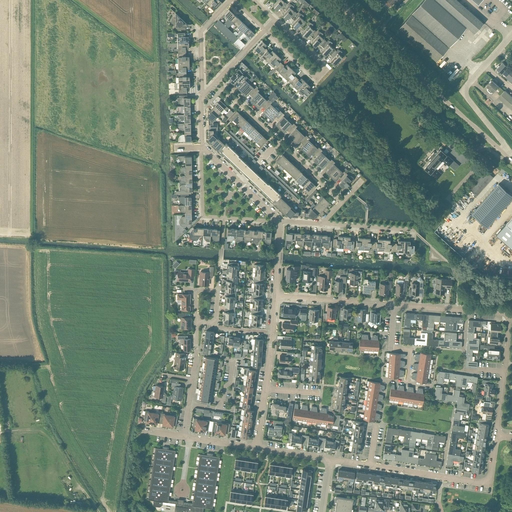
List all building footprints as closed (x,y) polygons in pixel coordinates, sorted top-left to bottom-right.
[(214,0),(209,0),(206,4),(214,11),(222,2),(221,2),(218,0),(215,0),(215,1),(214,0)] [(277,1),(272,6),(276,10),(277,10),(280,7),(285,2),(284,1),(282,0),(276,0),(277,1)] [(474,33),(483,23),(457,0),(422,0),(398,28),(436,61),(449,46),(467,27),(474,33)] [(286,10),(282,15),(286,19),(289,16),(294,11),(292,9),(294,6),(289,4),(290,4),(289,3),(286,10)] [(176,30),(185,30),(185,26),(189,26),(170,8),(176,14),(172,19),(171,20),(171,22),(172,23),(173,24),(175,25),(176,30)] [(221,31),(235,15),(229,9),(224,14),(228,18),(224,25),(219,20),(214,25),(221,31)] [(296,19),(291,24),(296,28),(299,25),(304,20),(302,18),(303,15),(299,13),(299,12),(295,19),(296,19)] [(237,26),(242,21),(235,15),(221,31),(227,37),(232,32),(227,28),(234,23),(237,26)] [(234,43),(248,28),(242,21),(237,26),(241,30),(236,37),(232,32),(227,37),(234,43)] [(306,28),(301,33),(305,37),(306,38),(309,34),(314,29),(313,29),(311,27),(313,25),(309,22),(305,28),(306,28)] [(248,28),(234,43),(240,49),(244,44),(239,40),(246,35),(250,38),(255,34),(248,28)] [(315,38),(311,42),(315,46),(315,47),(318,44),(323,38),(321,36),(322,34),(318,31),(319,31),(318,31),(315,37),(315,38)] [(177,36),(177,43),(188,43),(188,37),(185,37),(185,33),(175,33),(175,36),(177,36)] [(323,38),(318,44),(320,46),(323,48),(321,51),(325,55),(325,56),(328,53),(333,47),(331,45),(332,43),(328,40),(327,42),(326,40),(323,38)] [(262,56),(267,50),(264,47),(266,45),(262,41),(262,40),(254,49),(262,56)] [(178,53),(185,53),(185,49),(189,49),(188,43),(177,43),(178,53)] [(333,47),(328,53),(330,55),(333,58),(330,61),(334,65),(335,65),(342,57),(340,55),(342,52),(338,50),(338,49),(337,51),(335,50),(333,47)] [(269,63),(276,55),(272,50),(270,53),(267,50),(262,56),(259,59),(262,62),(265,59),(269,63)] [(178,63),(189,63),(189,57),(186,57),(185,53),(178,53),(178,63)] [(276,70),(282,64),(279,61),(281,59),(276,55),(269,63),(274,68),(276,69),(276,70)] [(511,69),(511,71),(507,68),(508,67),(503,62),(497,69),(502,73),(504,71),(506,72),(504,74),(507,76),(505,77),(511,82),(511,69)] [(178,73),(186,73),(186,69),(189,69),(189,63),(178,63),(178,73)] [(283,77),(291,68),(287,64),(284,67),(282,64),(276,70),(283,77)] [(291,83),(296,78),(293,75),(295,72),(291,68),(283,77),(291,83)] [(238,79),(240,81),(244,77),(242,74),(241,76),(239,74),(240,74),(240,73),(240,72),(240,71),(240,70),(239,70),(238,69),(230,77),(231,78),(229,80),(234,84),(238,79)] [(178,83),(189,83),(189,77),(186,77),(186,73),(178,73),(178,83)] [(242,92),(249,84),(245,80),(247,79),(244,77),(240,81),(242,83),(237,88),(242,92)] [(298,90),(306,82),(301,78),(299,80),(296,78),(291,83),(298,90)] [(504,91),(499,86),(492,80),(487,86),(489,88),(488,89),(488,90),(491,93),(492,92),(493,91),(494,92),(497,88),(500,91),(498,93),(501,95),(504,91)] [(306,82),(298,90),(305,97),(311,91),(308,88),(310,86),(306,82)] [(189,83),(178,83),(179,93),(187,93),(187,89),(190,89),(189,83)] [(253,93),(257,89),(257,88),(258,87),(256,85),(255,86),(253,88),(249,84),(242,92),(246,96),(251,91),(253,93)] [(254,104),(262,96),(258,92),(259,91),(257,89),(253,93),(255,95),(250,100),(254,104)] [(501,95),(499,98),(509,107),(509,106),(511,109),(511,96),(505,90),(504,91),(501,95)] [(267,98),(270,100),(276,94),(273,92),(267,98)] [(270,101),(267,98),(266,100),(262,96),(254,104),(259,108),(263,103),(265,105),(270,101)] [(179,102),(180,103),(181,103),(182,104),(183,104),(183,106),(190,106),(190,97),(187,97),(179,97),(177,97),(177,98),(178,98),(178,100),(179,102)] [(267,116),(275,108),(271,104),(272,103),(275,99),(273,97),(270,101),(265,105),(267,107),(263,112),(267,116)] [(214,106),(220,112),(223,108),(225,110),(226,111),(228,108),(220,100),(214,106)] [(179,111),(180,111),(181,112),(182,112),(184,112),(184,114),(190,114),(190,106),(183,106),(177,106),(178,106),(178,108),(178,109),(179,111)] [(210,110),(216,116),(220,112),(214,106),(210,110)] [(278,117),(282,113),(280,110),(279,112),(275,108),(267,116),(271,120),(276,115),(278,117)] [(208,115),(207,116),(208,116),(208,124),(209,124),(209,127),(218,127),(217,123),(213,123),(213,121),(217,117),(216,116),(210,110),(208,113),(208,115)] [(235,121),(241,115),(236,111),(229,119),(231,122),(233,120),(235,121)] [(280,128),(287,120),(283,116),(285,115),(282,113),(278,117),(280,119),(275,124),(280,128)] [(179,119),(180,120),(181,121),(183,121),(184,121),(184,123),(190,123),(190,114),(184,114),(177,115),(178,115),(178,117),(178,118),(179,119)] [(239,125),(245,119),(241,115),(235,121),(239,125)] [(243,129),(249,123),(245,119),(239,125),(243,129)] [(291,129),(295,125),(293,122),(291,124),(287,120),(280,128),(284,132),(289,127),(291,129)] [(184,135),(183,135),(182,135),(180,136),(179,138),(179,139),(179,141),(178,141),(191,141),(191,140),(190,123),(184,123),(177,123),(177,124),(178,124),(178,126),(178,127),(179,128),(180,129),(181,129),(181,130),(182,130),(183,130),(184,130),(184,135)] [(248,133),(254,127),(249,123),(243,129),(248,133)] [(292,140),(300,132),(296,128),(297,127),(295,125),(291,129),(292,131),(288,136),(292,140)] [(209,138),(208,138),(209,139),(209,141),(208,141),(211,144),(217,137),(217,138),(218,137),(217,137),(213,133),(213,130),(218,130),(218,127),(209,127),(209,130),(209,138)] [(252,138),(258,131),(254,127),(248,133),(252,138)] [(256,142),(262,135),(258,131),(252,138),(256,142)] [(303,141),(307,137),(305,134),(304,136),(300,132),(292,140),(297,144),(301,139),(303,141)] [(262,135),(256,142),(260,145),(260,146),(261,146),(267,140),(262,135)] [(217,137),(211,144),(215,147),(221,141),(217,138),(217,137)] [(305,152),(313,144),(309,140),(310,139),(307,137),(303,141),(305,143),(301,148),(305,152)] [(221,141),(215,147),(219,151),(220,151),(219,150),(225,145),(224,145),(221,141)] [(225,145),(219,150),(220,151),(243,173),(244,172),(247,175),(253,169),(249,166),(238,155),(238,154),(226,143),(224,145),(225,145)] [(316,153),(320,149),(318,146),(316,148),(313,144),(305,152),(309,156),(314,151),(316,153)] [(318,164),(325,156),(321,152),(323,151),(320,149),(316,153),(318,155),(313,160),(318,164)] [(430,162),(425,168),(430,173),(436,179),(440,175),(438,173),(438,172),(434,169),(442,160),(443,161),(448,165),(449,165),(452,161),(446,155),(445,154),(440,150),(439,151),(437,154),(436,155),(430,162)] [(277,160),(276,161),(277,161),(281,165),(287,158),(282,154),(277,160)] [(185,165),(191,164),(191,156),(191,155),(178,156),(179,156),(179,158),(179,159),(179,160),(180,160),(180,161),(181,161),(181,162),(182,162),(183,162),(185,162),(185,165)] [(328,165),(333,161),(330,158),(329,160),(325,156),(318,164),(322,168),(327,163),(328,165)] [(287,158),(281,165),(284,168),(290,162),(287,158)] [(453,160),(449,165),(454,170),(458,165),(453,160)] [(330,176),(338,168),(334,164),(335,163),(333,161),(328,165),(330,167),(326,172),(330,176)] [(290,162),(284,168),(288,172),(294,166),(290,162)] [(185,174),(192,173),(191,164),(185,165),(185,167),(183,167),(182,167),(181,168),(180,169),(180,170),(179,170),(179,171),(179,173),(178,173),(178,174),(185,174)] [(294,166),(288,172),(292,176),(298,169),(294,166)] [(341,177),(345,173),(343,170),(342,172),(338,168),(330,176),(335,180),(339,175),(341,177)] [(253,169),(247,175),(250,178),(250,179),(273,201),(274,202),(279,196),(281,195),(280,194),(268,183),(268,184),(256,173),(253,169)] [(298,169),(292,176),(296,179),(302,173),(298,169)] [(477,196),(494,177),(485,169),(468,188),(477,196)] [(185,182),(192,182),(192,173),(185,174),(185,176),(183,176),(182,176),(181,177),(180,178),(180,179),(180,180),(180,182),(179,182),(185,182)] [(302,173),(296,179),(300,183),(306,177),(302,173)] [(345,173),(341,177),(343,179),(339,184),(343,188),(345,186),(346,187),(353,180),(353,179),(353,178),(352,177),(351,176),(350,176),(348,178),(347,176),(348,175),(345,173)] [(306,177),(300,183),(304,187),(310,181),(306,177)] [(310,181),(304,187),(308,190),(306,192),(308,195),(314,189),(316,187),(314,185),(310,181)] [(192,182),(185,182),(185,184),(184,184),(183,185),(182,185),(181,185),(181,186),(180,187),(180,188),(180,189),(180,191),(179,191),(181,191),(192,191),(192,190),(192,182)] [(487,227),(511,198),(511,194),(499,183),(472,213),(487,227)] [(185,205),(191,205),(191,197),(191,196),(188,196),(188,194),(180,194),(181,197),(178,197),(179,197),(179,199),(179,200),(179,201),(180,201),(180,202),(181,202),(181,203),(182,203),(183,203),(185,203),(185,205)] [(273,201),(273,202),(277,206),(283,200),(279,196),(274,202),(273,201)] [(323,197),(319,201),(325,207),(329,203),(323,197)] [(283,200),(277,206),(281,210),(287,204),(283,200)] [(319,201),(315,205),(322,211),(325,207),(319,201)] [(287,204),(281,210),(285,213),(291,206),(290,207),(287,204)] [(185,214),(191,214),(191,205),(185,205),(178,205),(178,206),(179,206),(179,208),(179,209),(180,210),(180,211),(181,211),(182,211),(182,212),(183,212),(185,212),(185,214)] [(311,208),(318,215),(322,211),(315,205),(312,209),(311,208)] [(291,206),(285,213),(287,215),(289,215),(290,216),(291,215),(298,216),(298,215),(301,216),(301,209),(298,209),(298,211),(296,211),(291,206)] [(301,209),(301,216),(304,216),(312,217),(313,218),(313,217),(315,217),(315,218),(318,215),(311,208),(307,212),(305,212),(305,210),(301,209)] [(191,214),(185,214),(185,217),(184,217),(183,217),(182,217),(181,217),(181,218),(180,218),(179,220),(179,221),(179,222),(180,223),(180,224),(181,224),(181,225),(182,226),(183,226),(184,226),(185,226),(186,226),(187,225),(188,224),(188,223),(192,223),(192,222),(191,222),(191,214)] [(511,216),(506,223),(495,234),(510,247),(511,248),(511,216)] [(202,235),(202,228),(194,228),(194,227),(193,227),(193,231),(192,231),(191,232),(190,233),(190,234),(190,235),(190,236),(190,237),(191,238),(192,239),(193,240),(194,240),(195,240),(197,239),(198,238),(199,237),(199,236),(199,235),(199,234),(202,235)] [(211,235),(211,229),(202,228),(202,235),(204,235),(204,237),(204,238),(204,239),(205,239),(205,240),(206,240),(207,240),(207,241),(208,241),(210,241),(210,242),(211,235)] [(236,235),(236,229),(228,228),(227,228),(227,240),(227,241),(227,240),(229,240),(230,240),(231,240),(232,240),(232,239),(233,238),(233,237),(233,235),(236,235)] [(211,229),(211,235),(213,235),(212,237),(213,238),(213,239),(214,240),(215,241),(216,241),(218,241),(218,242),(219,242),(220,229),(219,229),(211,229)] [(244,236),(245,229),(236,229),(236,235),(235,242),(236,242),(236,241),(238,241),(239,241),(240,240),(241,240),(241,239),(242,239),(242,238),(242,237),(242,236),(244,236)] [(253,236),(253,230),(245,229),(244,236),(244,240),(244,242),(247,242),(248,241),(249,241),(250,240),(250,239),(251,239),(251,238),(251,236),(253,236)] [(262,237),(262,231),(253,230),(253,236),(252,243),(253,243),(253,242),(255,242),(256,242),(257,242),(258,241),(259,240),(259,239),(260,237),(262,237)] [(262,231),(262,237),(264,237),(264,238),(264,239),(264,240),(265,241),(265,242),(266,242),(266,243),(267,243),(268,243),(270,243),(270,244),(271,231),(262,231)] [(295,239),(295,233),(287,232),(286,232),(285,245),(286,245),(286,244),(288,245),(289,245),(289,244),(290,244),(291,244),(291,243),(292,242),(292,241),(292,239),(295,239)] [(304,240),(304,234),(295,233),(295,239),(297,240),(297,241),(297,242),(297,243),(297,244),(298,244),(298,245),(299,245),(300,245),(300,246),(303,246),(303,247),(304,240)] [(312,241),(313,234),(304,234),(304,240),(306,240),(305,242),(306,242),(306,243),(306,244),(307,245),(307,246),(308,246),(309,246),(311,246),(311,247),(312,247),(312,241)] [(321,241),(321,235),(313,234),(312,241),(314,241),(314,242),(314,243),(314,244),(315,244),(315,245),(316,246),(317,247),(318,247),(320,247),(320,248),(321,241)] [(321,235),(321,241),(323,242),(323,243),(323,244),(323,245),(323,246),(324,246),(324,247),(325,247),(326,247),(326,248),(327,248),(329,248),(329,249),(330,235),(329,235),(321,235)] [(343,248),(344,237),(338,236),(338,239),(334,239),(333,247),(343,248)] [(353,251),(354,240),(350,240),(350,237),(344,237),(343,248),(350,248),(350,251),(353,251)] [(363,249),(364,238),(358,238),(358,241),(354,240),(353,251),(356,251),(356,249),(363,249)] [(373,250),(374,242),(370,242),(370,238),(364,238),(363,249),(373,250)] [(383,251),(384,240),(378,239),(378,242),(374,242),(373,250),(383,251)] [(393,251),(394,243),(390,243),(390,240),(384,240),(383,251),(393,251)] [(403,252),(404,241),(398,241),(398,244),(394,243),(393,251),(403,252)] [(404,241),(403,252),(414,253),(414,245),(410,245),(410,241),(404,241)] [(227,270),(237,271),(237,266),(238,266),(238,263),(229,262),(228,265),(227,265),(227,270)] [(255,272),(265,273),(265,268),(264,268),(264,265),(254,264),(254,267),(255,267),(255,272)] [(213,277),(213,267),(209,266),(209,272),(200,272),(200,280),(199,280),(199,284),(208,285),(209,277),(213,277)] [(299,275),(300,267),(293,266),(292,269),(287,269),(286,280),(295,281),(295,275),(299,275)] [(316,275),(317,268),(309,267),(308,270),(310,270),(310,271),(304,271),(303,281),(312,281),(312,280),(313,279),(312,279),(312,275),(316,275)] [(194,277),(194,269),(188,269),(188,273),(179,272),(179,271),(175,271),(175,274),(177,275),(177,281),(190,282),(190,277),(194,277)] [(236,276),(237,271),(227,270),(226,275),(228,276),(227,278),(237,279),(237,276),(236,276)] [(331,277),(332,271),(326,270),(325,277),(318,276),(318,281),(320,281),(319,289),(327,290),(328,277),(331,277)] [(361,278),(362,272),(356,271),(355,273),(348,273),(348,277),(350,277),(350,284),(358,285),(358,277),(361,278)] [(264,278),(265,273),(255,272),(254,277),(253,277),(253,280),(263,281),(263,278),(264,278)] [(346,283),(346,277),(340,276),(339,281),(335,280),(334,290),(332,290),(341,291),(342,283),(346,283)] [(422,289),(423,283),(423,280),(422,280),(423,280),(419,276),(416,279),(417,281),(417,284),(412,283),(411,289),(408,289),(408,294),(407,294),(410,297),(412,294),(418,295),(419,289),(422,289)] [(237,282),(237,279),(227,278),(227,281),(226,280),(225,286),(235,286),(236,282),(237,282)] [(435,293),(444,294),(444,286),(450,286),(450,288),(451,288),(451,280),(445,280),(445,279),(437,279),(435,293)] [(263,283),(263,281),(253,280),(253,283),(254,283),(254,288),(264,289),(264,283),(263,283)] [(375,289),(375,281),(367,281),(367,285),(363,284),(362,292),(370,293),(371,290),(372,289),(375,289)] [(391,289),(392,281),(386,281),(386,284),(380,284),(379,294),(387,294),(388,289),(391,289)] [(406,287),(407,281),(403,281),(403,284),(396,283),(395,295),(402,295),(403,287),(406,287)] [(235,291),(235,286),(225,286),(225,291),(226,291),(226,294),(236,294),(236,292),(235,291)] [(263,294),(264,289),(254,288),(253,293),(252,293),(252,296),(262,296),(262,294),(263,294)] [(190,310),(190,294),(177,294),(177,299),(181,299),(181,310),(190,310)] [(236,297),(236,294),(226,294),(226,296),(225,296),(224,301),(234,302),(235,297),(236,297)] [(262,299),(262,296),(252,296),(252,298),(253,298),(252,303),(262,304),(263,299),(262,299)] [(234,307),(234,302),(224,301),(224,307),(225,307),(225,309),(235,310),(235,307),(234,307)] [(262,309),(262,304),(252,303),(252,308),(251,308),(251,311),(261,312),(261,309),(262,309)] [(295,317),(296,308),(284,307),(283,310),(283,311),(283,316),(295,317)] [(335,319),(336,308),(327,307),(327,313),(323,313),(323,321),(327,321),(327,318),(335,319)] [(350,318),(351,309),(343,308),(343,314),(340,313),(339,320),(342,320),(343,317),(350,318)] [(235,313),(235,310),(225,309),(225,312),(223,312),(223,317),(233,318),(233,313),(235,313)] [(321,325),(321,318),(318,318),(319,310),(310,309),(309,320),(317,321),(317,325),(321,325)] [(365,321),(366,310),(358,309),(358,316),(354,316),(354,323),(357,323),(359,322),(359,320),(365,321)] [(379,324),(380,313),(375,313),(376,311),(370,310),(369,321),(376,322),(375,324),(379,324)] [(260,314),(261,312),(251,311),(250,314),(252,314),(251,319),(261,320),(262,314),(260,314)] [(182,328),(190,328),(191,317),(186,317),(186,313),(178,313),(178,317),(182,317),(182,319),(181,319),(181,322),(182,323),(182,328)] [(405,313),(404,325),(404,327),(407,327),(407,325),(410,325),(410,319),(416,320),(417,314),(405,313)] [(417,314),(416,320),(422,320),(421,326),(422,326),(423,326),(427,327),(428,324),(428,314),(417,314)] [(428,324),(427,327),(428,327),(427,329),(427,330),(433,330),(433,327),(434,321),(439,322),(440,319),(440,315),(428,314),(428,324)] [(440,319),(439,322),(445,322),(445,328),(445,330),(451,330),(452,316),(440,315),(440,319)] [(451,330),(450,331),(456,331),(457,323),(463,323),(463,317),(452,316),(451,330)] [(233,323),(233,318),(223,317),(223,322),(224,322),(224,325),(234,326),(234,323),(233,323)] [(261,325),(261,320),(251,319),(251,324),(250,324),(249,327),(259,328),(260,325),(261,325)] [(297,325),(297,321),(290,320),(290,323),(282,323),(282,331),(293,331),(294,325),(297,325)] [(467,332),(474,332),(474,326),(480,327),(480,321),(468,320),(467,332)] [(488,333),(497,334),(497,331),(500,331),(500,330),(501,329),(501,327),(500,326),(500,324),(491,323),(490,330),(488,330),(488,333)] [(403,331),(402,343),(414,344),(415,338),(409,337),(409,332),(410,329),(403,329),(403,331)] [(414,343),(414,344),(426,345),(427,333),(427,330),(422,330),(422,332),(421,332),(420,338),(415,338),(414,343)] [(427,333),(426,345),(438,346),(438,340),(432,339),(433,333),(432,333),(432,331),(431,330),(427,330),(427,333)] [(438,340),(438,346),(449,347),(450,332),(444,332),(444,334),(444,340),(438,340)] [(450,332),(449,347),(461,348),(462,341),(461,341),(456,341),(456,335),(456,333),(450,332)] [(473,338),(474,332),(467,332),(467,343),(479,344),(479,338),(473,338)] [(496,337),(497,334),(488,333),(488,337),(490,337),(489,343),(499,344),(499,343),(500,342),(500,340),(499,339),(499,337),(496,337)] [(185,336),(177,336),(177,339),(180,339),(180,343),(183,343),(183,350),(190,350),(190,339),(185,339),(185,336)] [(233,344),(234,337),(229,336),(229,337),(226,337),(225,344),(228,345),(228,344),(233,344)] [(291,340),(291,337),(284,336),(284,339),(281,339),(281,347),(291,348),(291,340)] [(234,337),(233,344),(238,345),(238,346),(241,347),(242,339),(240,339),(240,337),(234,337)] [(478,350),(479,344),(467,343),(466,355),(472,355),(472,350),(478,350)] [(499,359),(499,350),(493,349),(494,346),(484,346),(484,349),(487,349),(487,358),(499,359)] [(294,357),(295,353),(287,352),(286,356),(280,355),(279,362),(289,363),(290,356),(294,357)] [(183,369),(184,368),(185,357),(183,357),(183,354),(176,353),(173,368),(183,369)] [(471,361),(472,355),(466,355),(465,367),(477,368),(477,362),(471,361)] [(210,405),(210,402),(210,401),(209,401),(216,358),(204,356),(202,368),(197,399),(201,399),(200,403),(207,404),(207,405),(210,405)] [(299,373),(299,370),(299,368),(287,367),(287,370),(279,369),(278,377),(290,378),(290,373),(299,373)] [(247,375),(255,376),(256,370),(250,370),(250,368),(244,368),(243,374),(247,375)] [(455,408),(467,409),(468,410),(468,408),(469,405),(469,404),(463,403),(464,397),(463,397),(463,395),(459,394),(460,386),(466,387),(467,382),(476,383),(477,377),(473,376),(471,376),(452,373),(448,372),(439,371),(437,383),(443,384),(444,378),(455,380),(454,385),(456,386),(455,389),(453,389),(452,395),(441,393),(442,387),(436,387),(434,398),(457,402),(456,407),(455,407),(455,408)] [(483,380),(482,383),(485,383),(483,395),(486,395),(486,400),(490,401),(491,396),(491,395),(494,396),(494,390),(492,390),(492,384),(489,383),(489,380),(483,380)] [(181,400),(183,387),(177,386),(178,384),(172,383),(171,386),(174,387),(173,393),(172,393),(171,398),(181,400)] [(165,403),(166,394),(163,394),(164,387),(155,385),(154,396),(162,398),(161,402),(165,403)] [(480,408),(480,411),(481,412),(482,412),(482,413),(481,419),(485,420),(491,421),(492,414),(492,407),(490,407),(490,406),(490,402),(484,401),(483,405),(483,406),(483,407),(481,407),(480,408)] [(281,406),(282,403),(279,402),(279,403),(278,403),(278,404),(277,404),(274,403),(274,404),(273,403),(272,405),(272,408),(272,409),(273,409),(272,413),(277,414),(277,410),(278,410),(284,411),(284,412),(288,412),(287,417),(291,418),(292,408),(288,408),(285,407),(285,406),(281,406)] [(466,415),(467,409),(455,408),(453,419),(459,420),(460,414),(466,415)] [(152,423),(153,413),(148,412),(149,411),(145,411),(144,421),(147,421),(146,422),(152,423)] [(332,425),(334,412),(333,412),(333,414),(327,413),(326,424),(332,425)] [(334,412),(332,425),(338,426),(339,420),(342,420),(342,418),(340,418),(340,415),(335,415),(335,412),(334,412)] [(160,423),(161,413),(158,413),(153,413),(152,423),(157,424),(157,423),(160,423)] [(168,425),(169,415),(164,414),(165,414),(161,413),(160,423),(163,423),(163,425),(168,425)] [(169,415),(168,425),(173,426),(173,425),(176,426),(178,416),(174,415),(174,416),(169,415)] [(200,430),(202,420),(197,419),(194,418),(192,428),(195,428),(195,430),(200,430)] [(458,426),(459,420),(453,419),(451,430),(463,432),(464,429),(464,427),(464,426),(458,426)] [(202,420),(200,430),(205,431),(205,430),(208,431),(210,421),(206,420),(206,421),(202,420)] [(269,428),(268,434),(273,435),(274,435),(275,435),(280,436),(281,433),(282,425),(283,422),(274,420),(273,424),(274,424),(274,428),(272,428),(269,427),(268,428),(269,428)] [(479,420),(478,428),(487,429),(488,421),(479,420)] [(220,434),(221,423),(217,423),(217,422),(213,421),(212,431),(215,432),(215,433),(220,434)] [(354,428),(363,429),(363,425),(359,425),(360,422),(354,421),(353,424),(355,424),(354,428)] [(221,423),(220,434),(225,434),(225,433),(228,434),(230,424),(226,423),(226,424),(221,423)] [(363,429),(354,428),(349,427),(349,430),(352,430),(352,435),(353,435),(362,436),(363,429)] [(398,435),(399,429),(387,427),(385,442),(391,443),(393,434),(398,435)] [(409,443),(411,431),(401,429),(399,429),(398,435),(404,436),(403,442),(408,443),(409,443)] [(465,433),(463,432),(451,430),(449,442),(455,443),(456,437),(464,438),(464,435),(465,433)] [(421,439),(422,433),(411,431),(409,443),(415,444),(416,438),(421,439)] [(295,445),(297,436),(292,435),(292,433),(289,433),(288,439),(287,442),(290,443),(290,445),(295,445)] [(431,449),(434,434),(422,433),(421,439),(427,440),(425,448),(431,449)] [(434,434),(431,449),(437,450),(439,442),(445,442),(445,436),(434,434)] [(304,445),(305,435),(302,435),(302,436),(297,436),(295,445),(300,446),(301,445),(304,445)] [(312,448),(314,438),(309,437),(309,436),(305,435),(304,445),(307,445),(307,447),(312,448)] [(321,448),(322,438),(319,437),(318,439),(314,438),(312,448),(317,449),(318,447),(321,448)] [(329,451),(330,441),(325,440),(326,438),(322,438),(321,448),(324,448),(324,450),(329,451)] [(330,441),(329,451),(334,451),(334,450),(337,450),(339,440),(336,440),(335,442),(330,441)] [(455,449),(455,443),(449,442),(448,454),(459,455),(460,449),(455,449)] [(394,460),(395,454),(390,453),(391,447),(384,446),(382,458),(392,460),(394,460)] [(202,511),(203,508),(212,509),(219,457),(212,456),(212,454),(207,453),(207,455),(200,454),(192,503),(183,502),(183,501),(177,500),(177,501),(167,500),(175,450),(168,449),(168,447),(163,447),(162,448),(155,447),(148,499),(152,500),(153,500),(153,504),(155,506),(159,507),(162,505),(162,502),(175,503),(175,506),(174,511),(202,511)] [(417,464),(418,458),(413,457),(414,451),(413,451),(413,448),(409,447),(409,450),(408,450),(406,462),(417,464)] [(406,462),(408,450),(402,449),(401,455),(395,454),(394,460),(406,462)] [(429,465),(431,454),(430,453),(430,451),(427,450),(426,453),(425,453),(424,458),(418,458),(417,464),(429,465)] [(431,454),(429,465),(441,467),(442,461),(436,460),(437,455),(435,454),(435,452),(431,452),(431,454)] [(459,461),(459,455),(448,454),(446,465),(452,466),(453,461),(459,461)] [(471,468),(471,471),(476,472),(476,473),(479,473),(480,472),(481,472),(481,467),(472,465),(470,465),(470,467),(471,468)] [(354,472),(338,470),(338,472),(337,472),(336,476),(337,476),(337,478),(347,480),(346,485),(348,485),(349,480),(353,481),(354,472)] [(350,511),(353,499),(336,497),(334,511),(350,511)] [(375,500),(374,509),(384,510),(384,508),(388,508),(389,499),(384,499),(384,501),(375,500)] [(409,511),(410,504),(401,503),(400,506),(399,506),(399,509),(400,509),(399,511),(409,511)]
